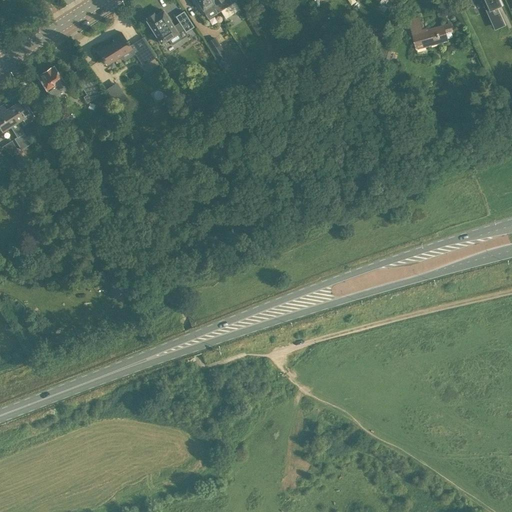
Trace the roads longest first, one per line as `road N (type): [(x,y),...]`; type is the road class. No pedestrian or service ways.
road 1 (primary): [(511,225),(268,304),(132,365)]
road 2 (primary): [(132,365),(511,253)]
road 3 (track): [(511,292),(271,355)]
road 4 (primary): [(0,415),(132,365)]
